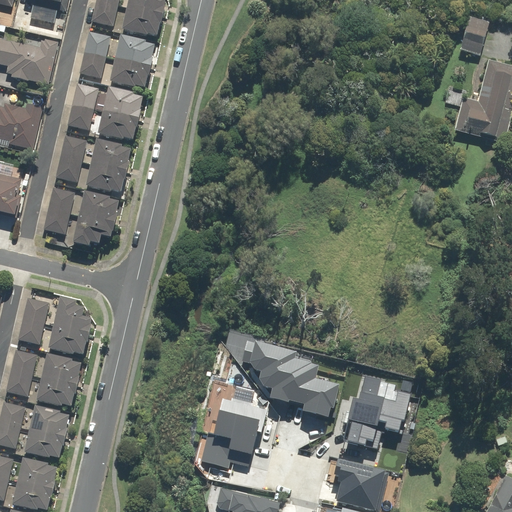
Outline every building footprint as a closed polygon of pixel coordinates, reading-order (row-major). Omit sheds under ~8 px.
[(0,0),(0,7),(14,10),(15,0),(0,0)] [(62,0),(25,0),(25,2),(61,10),(62,0)] [(94,0),(89,25),(113,30),(119,0),(94,0)] [(128,0),(125,18),(121,36),(156,43),(165,5),(155,2),(155,0),(128,0)] [(61,10),(25,2),(19,32),(63,41),(69,12),(61,10)] [(489,25),(468,19),(459,52),(480,58),(489,25)] [(77,77),(101,83),(111,39),(87,34),(77,77)] [(40,50),(0,41),(0,66),(9,68),(7,81),(50,90),(59,44),(42,40),(40,50)] [(155,49),(119,41),(109,87),(145,95),(155,49)] [(506,144),(511,119),(511,67),(486,62),(476,105),(463,101),(456,132),(506,144)] [(66,128),(90,133),(99,91),(76,85),(66,128)] [(143,101),(108,93),(98,139),(133,146),(143,101)] [(0,142),(9,144),(8,146),(33,152),(43,110),(27,106),(26,112),(5,107),(4,111),(0,109),(0,142)] [(54,180),(78,185),(88,143),(64,138),(54,180)] [(86,191),(121,199),(132,152),(96,144),(86,191)] [(21,181),(0,176),(0,217),(14,221),(20,196),(18,195),(21,181)] [(76,195),(52,190),(43,232),(67,237),(76,195)] [(73,248),(89,252),(90,248),(99,250),(101,241),(111,243),(120,203),(85,195),(73,248)] [(75,302),(59,299),(49,352),(82,358),(84,346),(87,346),(92,321),(82,319),(83,313),(74,312),(75,302)] [(48,305),(27,300),(18,342),(39,346),(48,305)] [(36,356),(14,352),(6,394),(28,398),(36,356)] [(71,362),(45,357),(36,405),(70,412),(73,397),(74,397),(80,368),(70,366),(71,362)] [(25,409),(2,404),(0,414),(0,446),(16,450),(25,409)] [(57,415),(33,410),(23,455),(58,462),(60,450),(62,450),(66,433),(65,433),(67,420),(57,417),(57,415)] [(12,461),(0,458),(0,502),(3,504),(12,461)] [(48,466),(21,461),(11,508),(31,511),(45,511),(48,500),(50,501),(56,473),(47,471),(48,466)] [(511,511),(511,472),(496,465),(473,508),(480,511),(511,511)]
